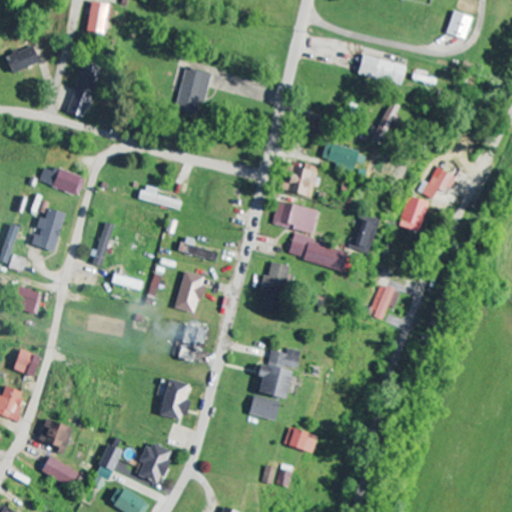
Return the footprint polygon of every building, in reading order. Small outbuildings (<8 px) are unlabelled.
[(102,36),(105,5),(87,3),(84,34),(102,36)] [(471,18),(452,12),(444,34),(464,41),(471,18)] [(38,63),(31,46),(3,59),(10,75),(38,63)] [(399,86),(404,66),(359,56),(354,75),(399,86)] [(97,69),(80,66),(68,115),(86,119),(97,69)] [(171,111),(190,116),(194,102),(200,104),(208,76),(183,69),(171,111)] [(401,109),(389,103),(375,130),(387,136),(401,109)] [(354,163),(361,165),(364,154),(324,145),(320,162),(352,169),(354,163)] [(311,198),(315,168),(303,166),(303,170),(284,167),(280,193),(311,198)] [(83,179),(56,169),(53,175),(42,171),(38,183),(76,198),(83,179)] [(430,186),(424,183),(419,194),(433,200),(437,191),(446,195),(454,177),(437,169),(430,186)] [(138,200),(181,213),(184,204),(155,195),(157,190),(142,186),(138,200)] [(430,204),(410,197),(399,227),(419,234),(430,204)] [(311,236),(316,212),(277,203),(271,226),(311,236)] [(28,246),(50,253),(62,215),(45,209),(42,220),(37,219),(33,232),(28,246)] [(355,220),(349,249),(370,253),(376,221),(367,220),(366,222),(355,220)] [(18,229),(8,226),(0,249),(0,263),(5,265),(18,229)] [(339,270),(344,250),(292,237),(287,257),(339,270)] [(26,260),(9,255),(5,270),(23,274),(26,260)] [(259,313),(274,316),(279,291),(283,292),(288,267),(269,264),(267,278),(262,277),(260,285),(270,287),(268,294),(263,292),(259,313)] [(202,277),(181,273),(173,311),(195,315),(202,277)] [(108,284),(141,293),(143,284),(111,275),(108,284)] [(381,286),(370,317),(383,322),(388,307),(395,309),(401,293),(381,286)] [(34,315),(40,294),(11,287),(5,307),(34,315)] [(322,308),(325,298),(310,293),(306,303),(322,308)] [(202,353),(204,331),(182,328),(178,360),(192,362),(193,352),(202,353)] [(283,403),(290,369),(294,370),(298,352),(285,349),(284,355),(269,352),(265,368),(255,365),(252,377),(257,378),(253,396),(251,395),(246,416),(274,422),(278,402),(283,403)] [(11,371),(31,378),(39,358),(18,350),(11,371)] [(181,422),(187,401),(182,400),(186,386),(166,380),(156,415),(181,422)] [(0,394),(0,417),(5,419),(8,411),(15,413),(22,394),(3,387),(0,394)] [(35,443),(64,453),(72,430),(44,420),(35,443)] [(283,447),(310,454),(315,437),(288,430),(283,447)] [(170,452),(146,443),(138,464),(141,465),(137,478),(157,486),(170,452)] [(91,485),(104,490),(119,451),(107,446),(91,485)] [(78,474),(47,457),(39,473),(69,489),(78,474)] [(118,511),(143,511),(148,503),(118,490),(110,509),(118,511)]
